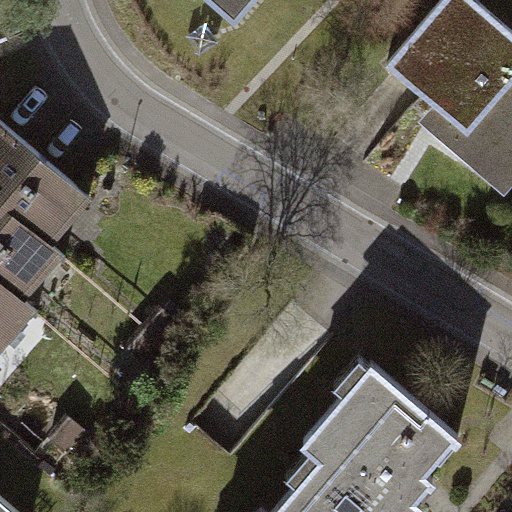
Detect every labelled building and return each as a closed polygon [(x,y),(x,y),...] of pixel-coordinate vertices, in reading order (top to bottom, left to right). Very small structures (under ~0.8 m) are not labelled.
[(184,0),(230,38),(262,0),(184,0)] [(511,44),(461,0),(453,0),(387,76),(434,117),(419,133),(506,209),(511,202),(511,44)] [(0,217),(48,257),(90,207),(0,133),(0,217)] [(0,302),(18,317),(60,266),(48,257),(0,217),(0,302)] [(0,364),(31,327),(18,317),(0,302),(0,364)] [(178,327),(159,311),(127,351),(146,366),(178,327)] [(285,511),(417,511),(430,497),(423,491),(454,454),(359,375),(334,405),(341,411),(297,463),(304,469),(281,496),(291,505),(285,511)] [(90,437),(69,420),(48,446),(69,463),(90,437)]
